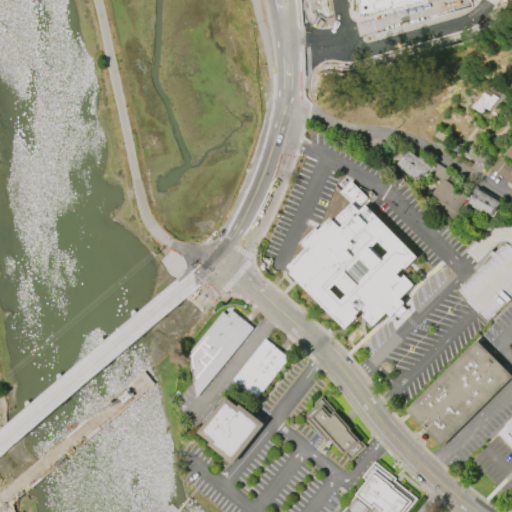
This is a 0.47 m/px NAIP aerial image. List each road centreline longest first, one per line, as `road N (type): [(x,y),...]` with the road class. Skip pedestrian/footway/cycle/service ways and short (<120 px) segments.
road 1 (residential): [(227,265),(319,345),(387,430),(473,511)]
road 2 (secondary): [(0,468),(202,295)]
road 3 (residential): [(290,110),(358,135),(419,143),(511,203)]
road 4 (secondary): [(227,265),(282,142),(293,79),(287,39)]
